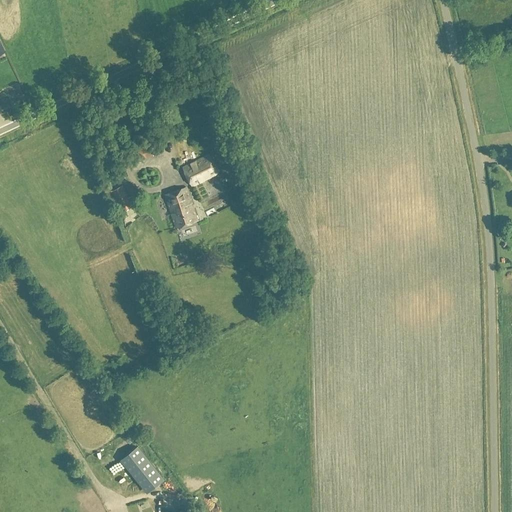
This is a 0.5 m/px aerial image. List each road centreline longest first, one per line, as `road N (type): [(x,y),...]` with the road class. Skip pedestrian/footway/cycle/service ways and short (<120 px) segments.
road 1 (unclassified): [(496,511),(484,198),(441,0)]
road 2 (unclassified): [(0,131),(277,0)]
